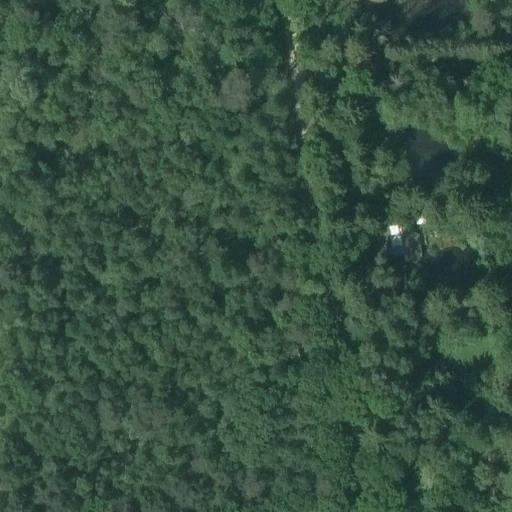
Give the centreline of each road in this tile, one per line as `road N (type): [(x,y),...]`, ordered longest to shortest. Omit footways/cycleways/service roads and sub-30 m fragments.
road 1 (track): [(363,511),(288,73)]
road 2 (track): [(288,73),(511,65)]
